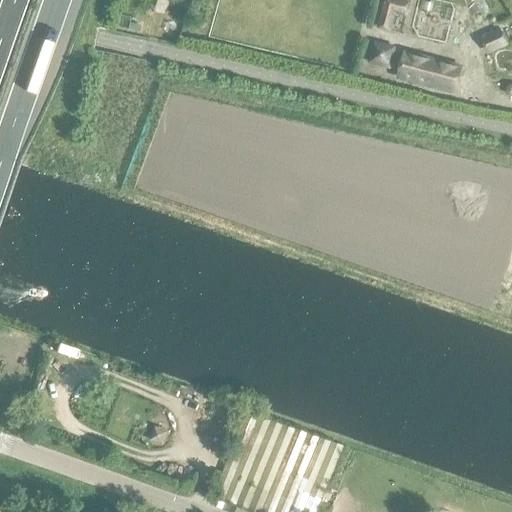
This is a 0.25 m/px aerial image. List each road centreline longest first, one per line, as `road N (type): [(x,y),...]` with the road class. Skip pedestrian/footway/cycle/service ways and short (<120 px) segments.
road 1 (unclassified): [(180,511),(0,443)]
road 2 (motorway): [(0,152),(56,0)]
